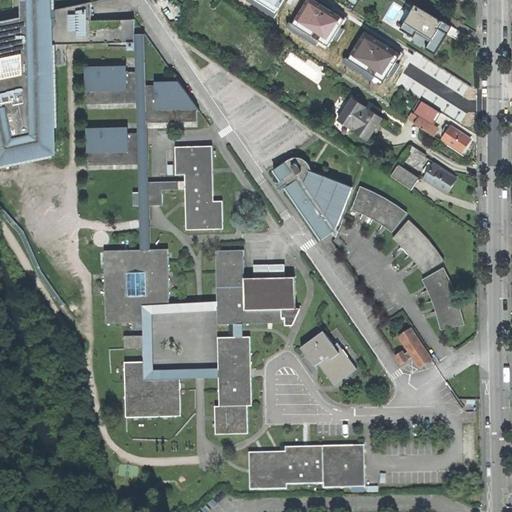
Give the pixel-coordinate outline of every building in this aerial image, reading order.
[(213,415),(219,415),(219,423),(214,423),(214,433),(246,432),(246,405),(251,405),(250,376),(245,376),(245,372),(245,368),(250,368),(249,335),(216,336),(217,364),(222,364),(222,368),(151,370),(150,312),(215,310),(216,323),(280,321),(280,317),(283,317),(283,325),(291,325),(294,318),(299,308),(295,308),(293,276),(243,277),(242,249),(214,250),(215,301),(171,304),(168,250),(150,250),(146,205),(161,204),(161,189),(183,188),(184,229),(222,228),(221,200),(212,200),(210,145),(172,146),(173,174),(182,174),(182,180),(146,182),(145,122),(196,120),(196,108),(182,89),(164,89),(164,84),(143,84),(142,33),(134,34),(133,19),(91,20),(90,2),(50,11),(49,0),(20,0),(21,17),(0,21),(0,161),(53,150),(50,44),(126,42),(126,49),(134,49),(134,71),(100,72),(100,69),(84,70),(84,103),(136,102),(136,132),(101,133),(101,131),(85,131),(86,165),(137,163),(138,191),(132,192),(132,205),(138,205),(141,250),(105,251),(107,324),(144,323),(145,362),(125,361),(127,418),(182,415),(180,378),(218,377),(218,405),(213,405),(213,415)] [(248,0),(253,0),(281,15),(291,0),(246,0),(248,1),(248,0)] [(304,32),(336,49),(350,27),(354,21),(337,11),(320,0),(305,0),(288,27),(302,35),(304,32)] [(413,3),(399,27),(412,35),(416,28),(429,36),(422,46),(431,52),(442,36),(449,25),(413,3)] [(352,61),(384,79),(398,56),(402,50),(385,40),(357,23),(336,56),(350,64),(352,61)] [(375,123),(380,116),(351,96),(336,118),(365,138),(375,123)] [(432,134),(437,127),(431,123),(439,112),(419,99),(412,110),(419,115),(418,116),(410,111),(406,118),(432,134)] [(440,137),(460,150),(464,143),(468,138),(449,125),(440,137)] [(334,230),(349,186),(308,172),(308,169),(307,164),(304,159),(299,156),(293,155),(288,157),(271,169),(278,180),(280,179),(285,185),(283,187),(319,239),(330,232),(334,230)] [(409,188),(416,177),(397,163),(389,175),(409,188)] [(432,163),(423,177),(444,191),(448,185),(454,177),(432,163)] [(390,231),(404,210),(398,206),(386,198),(374,191),(358,185),(349,208),(363,213),(377,221),(390,231)] [(421,272),(441,259),(435,247),(428,238),(419,228),(407,218),(391,237),(398,244),(406,251),(414,261),(421,272)] [(451,324),(461,320),(458,305),(455,293),(449,279),(441,265),(420,278),(426,289),(430,298),(434,310),(438,322),(444,324),(450,322),(451,324)] [(393,353),(399,363),(412,355),(414,354),(418,360),(421,358),(424,362),(431,358),(410,325),(397,333),(403,343),(405,342),(409,348),(404,351),(402,348),(393,353)] [(333,385),(355,368),(336,342),(333,345),(322,330),(299,346),(313,365),(317,362),(333,385)] [(419,366),(424,362),(421,358),(418,360),(414,354),(412,355),(415,361),(419,366)] [(285,488),(285,483),(322,482),(322,487),(364,486),(363,445),(284,447),(284,451),(248,452),(248,466),(253,466),(254,475),(248,475),(249,489),(285,488)]
